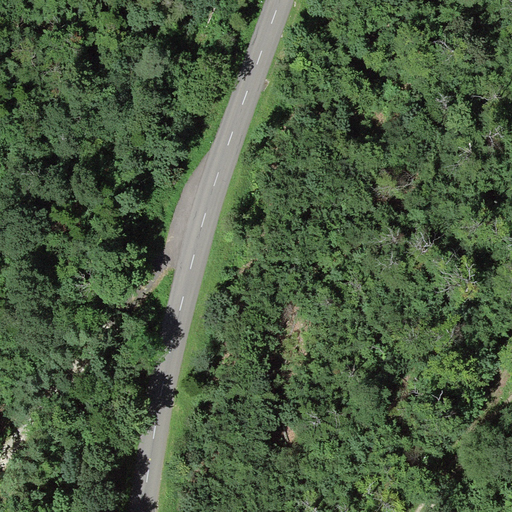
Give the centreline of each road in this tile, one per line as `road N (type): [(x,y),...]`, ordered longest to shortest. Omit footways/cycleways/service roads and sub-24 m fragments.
road 1 (secondary): [(139,511),(182,278),(270,0)]
road 2 (track): [(207,198),(147,284),(0,458)]
road 3 (track): [(459,463),(471,414),(511,340)]
road 4 (track): [(428,511),(459,463),(511,407)]
